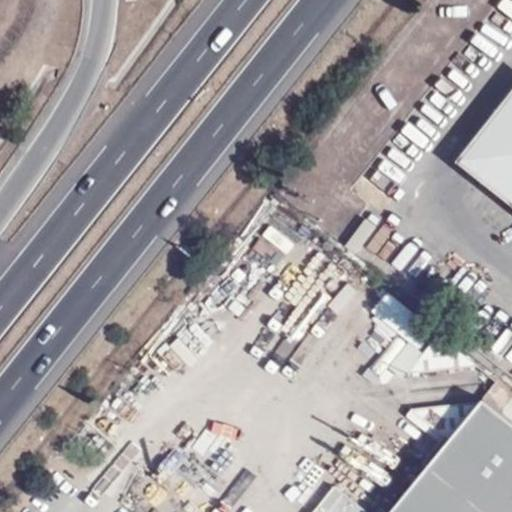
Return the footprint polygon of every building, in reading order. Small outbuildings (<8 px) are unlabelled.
[(484,180),(511,143),(511,118),(471,170),(484,180)] [(511,202),(511,143),(484,180),(511,202)] [(390,323),(404,303),(386,290),(372,310),(390,323)] [(511,511),(511,416),(490,399),(436,465),(494,511),(511,511)] [(494,511),(436,465),(397,511),(494,511)] [(371,511),(337,484),(314,511),(371,511)]
